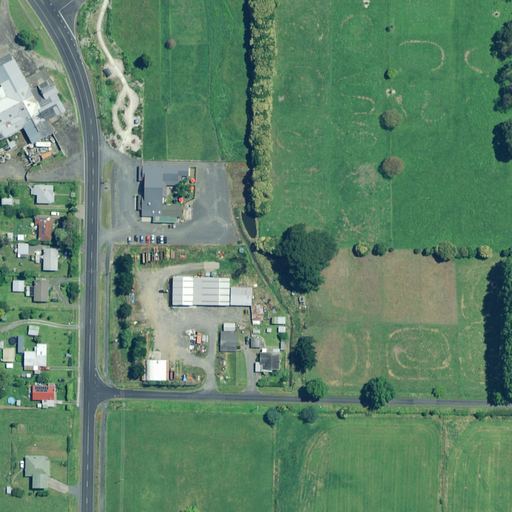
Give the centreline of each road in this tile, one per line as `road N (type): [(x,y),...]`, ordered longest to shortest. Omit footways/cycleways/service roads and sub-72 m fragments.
road 1 (unclassified): [(88,393),(511,401)]
road 2 (tertiary): [(52,16),(74,57),(92,141),(88,393)]
